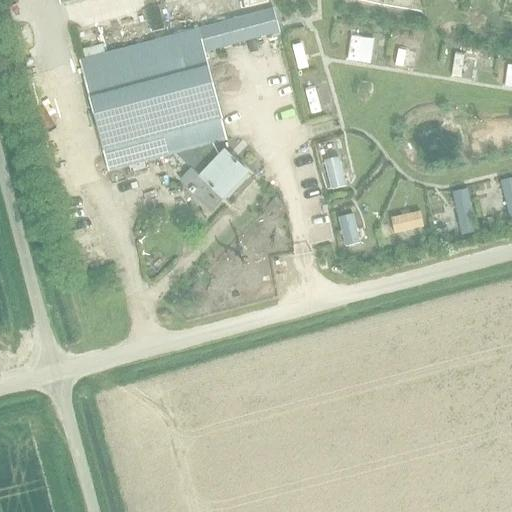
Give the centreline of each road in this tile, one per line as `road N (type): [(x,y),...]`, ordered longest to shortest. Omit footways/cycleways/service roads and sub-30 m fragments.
road 1 (unclassified): [(55,370),(511,250)]
road 2 (unclassified): [(55,370),(0,163)]
road 3 (unclassified): [(93,511),(55,370)]
